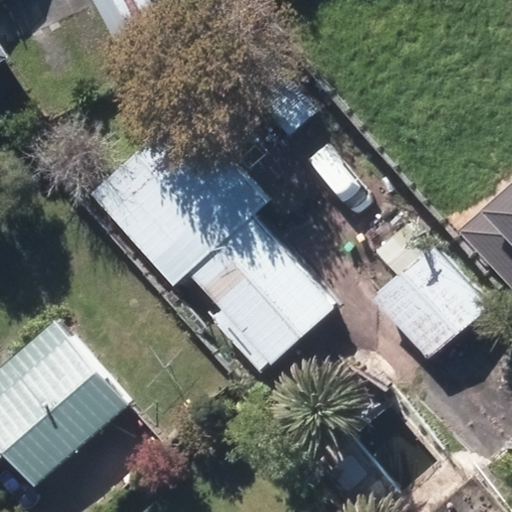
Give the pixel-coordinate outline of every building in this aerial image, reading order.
[(102,0),(96,3),(131,73),(214,32),(198,0),(102,0)] [(0,69),(11,62),(0,44),(0,69)] [(243,76),(293,133),(317,112),(266,55),(243,76)] [(217,316),(263,368),(335,306),(252,211),(266,200),(187,110),(97,188),(177,280),(191,269),(225,308),(217,316)] [(323,139),(302,157),(350,213),(371,195),(323,139)] [(377,292),(431,355),(490,304),(437,241),(431,247),(411,223),(380,249),(400,273),(377,292)] [(0,456),(9,448),(36,480),(130,400),(59,316),(0,367),(0,456)] [(410,511),(417,506),(355,441),(317,477),(350,511),(410,511)]
